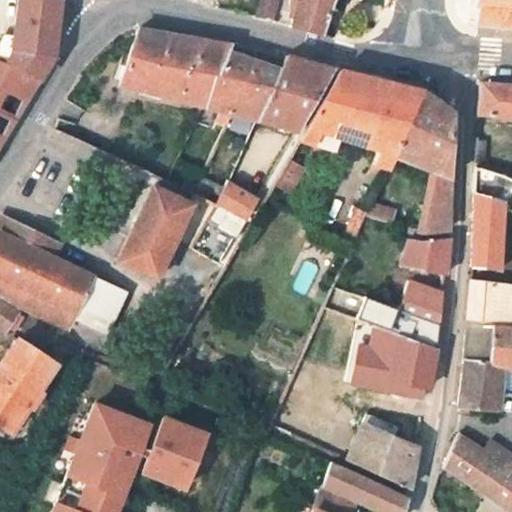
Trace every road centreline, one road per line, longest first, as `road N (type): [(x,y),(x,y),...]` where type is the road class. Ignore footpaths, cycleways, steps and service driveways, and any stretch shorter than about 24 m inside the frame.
road 1 (residential): [(414,511),(457,321),(468,57)]
road 2 (residential): [(113,14),(157,12),(344,51),(424,55)]
road 3 (residential): [(25,133),(113,14)]
